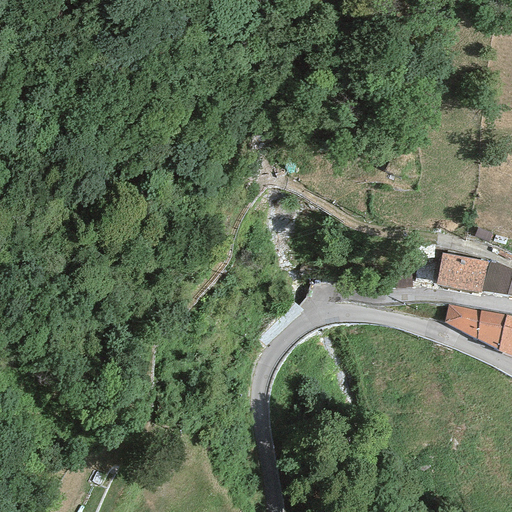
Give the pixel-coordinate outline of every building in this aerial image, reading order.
[(491,234),(477,227),(473,236),(488,242),(491,234)] [(488,262),(442,254),(436,285),(480,293),(481,291),(488,262)] [(511,270),(496,263),(488,262),(481,291),(511,297),(511,270)] [(479,311),(447,305),(443,322),(476,340),(479,311)] [(506,315),(479,311),(476,340),(497,349),(506,315)] [(511,317),(506,315),(497,349),(497,351),(511,356),(511,317)] [(104,477),(94,472),(89,482),(98,488),(104,477)]
